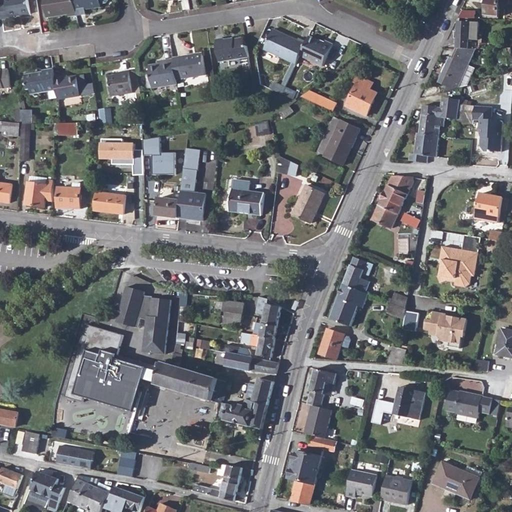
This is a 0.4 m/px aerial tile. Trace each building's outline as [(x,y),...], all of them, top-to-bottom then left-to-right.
[(9,0),(10,2),(3,3),(4,13),(5,18),(13,17),(13,15),(34,12),(32,0),(9,0)] [(80,14),(77,0),(47,0),(50,16),(71,13),(72,16),(80,14)] [(77,0),(80,14),(89,13),(88,8),(103,6),(103,4),(109,3),(111,0),(77,0)] [(511,0),(488,0),(487,16),(499,17),(501,4),(511,5),(511,0)] [(464,10),(461,19),(476,19),(476,11),(464,10)] [(459,39),(459,49),(470,49),(471,22),(460,21),(460,31),(459,39)] [(267,47),(298,64),(303,55),(310,41),(302,37),(301,39),(277,27),(267,47)] [(310,41),(303,55),(326,67),(336,45),(328,41),(327,43),(312,36),(310,41)] [(250,58),(248,46),(246,46),(245,37),(234,39),(234,40),(226,41),(225,38),(218,39),(221,62),(250,58)] [(448,86),(444,93),(460,88),(471,65),(467,63),(474,49),(470,49),(459,49),(458,48),(453,58),(451,57),(439,81),(448,86)] [(193,55),(174,57),(174,59),(177,79),(195,76),(206,74),(204,56),(194,57),(193,55)] [(177,79),(174,59),(166,60),(166,62),(149,65),(152,87),(178,83),(177,79)] [(11,67),(0,69),(0,87),(14,85),(11,67)] [(57,75),(56,67),(46,68),(47,70),(29,72),(31,87),(33,87),(34,92),(59,88),(57,75)] [(124,73),(111,75),(114,95),(135,92),(132,70),(124,72),(124,73)] [(66,74),(57,75),(59,88),(61,98),(83,95),(80,75),(67,77),(66,74)] [(357,84),(347,106),(367,116),(379,93),(371,89),(374,83),(358,75),(354,83),(357,84)] [(287,86),(277,81),(273,88),(284,93),(287,86)] [(298,92),(287,86),(284,93),(295,99),(298,92)] [(310,91),(300,96),(334,111),(337,103),(310,91)] [(418,132),(418,133),(421,133),(435,135),(437,125),(446,126),(447,118),(458,119),(460,105),(461,100),(443,98),(441,107),(423,105),(421,132),(418,132)] [(291,105),(281,113),(286,119),(296,111),(291,105)] [(460,105),(458,119),(464,123),(474,125),(474,120),(475,107),(460,105)] [(475,107),(474,120),(481,120),(480,138),(481,139),(481,148),(485,153),(493,153),(493,152),(501,153),(503,121),(490,120),(491,108),(475,107)] [(25,108),(19,109),(21,123),(28,123),(26,111),(25,108)] [(36,110),(26,111),(28,123),(39,123),(36,110)] [(113,111),(103,112),(104,122),(114,121),(113,111)] [(336,117),(333,124),(339,126),(342,120),(336,117)] [(271,119),(259,121),(261,133),(274,131),(271,119)] [(339,126),(333,124),(319,153),(342,165),(351,147),(353,148),(361,129),(342,120),(339,126)] [(20,123),(0,121),(0,130),(6,131),(6,135),(19,136),(20,123)] [(80,122),(61,121),(60,134),(79,135),(80,122)] [(143,124),(125,124),(125,136),(143,136),(143,124)] [(421,133),(418,133),(415,160),(428,162),(429,156),(438,156),(440,136),(435,135),(421,133)] [(160,136),(145,138),(145,154),(152,154),(161,154),(161,153),(160,136)] [(21,137),(21,149),(31,149),(31,137),(21,137)] [(124,140),(102,140),(101,161),(113,162),(113,166),(134,166),(135,176),(145,176),(144,151),(136,151),(136,144),(123,144),(124,140)] [(200,149),(186,147),(181,190),(194,192),(200,149)] [(31,149),(21,149),(20,158),(31,158),(31,149)] [(161,154),(152,154),(152,176),(175,175),(174,152),(161,153),(161,154)] [(281,155),(279,172),(290,173),(291,159),(281,155)] [(291,159),(290,173),(297,174),(299,162),(291,159)] [(47,199),(54,200),(54,179),(50,178),(49,177),(32,176),(31,182),(29,182),(26,203),(46,206),(47,199)] [(413,177),(393,176),(373,220),(392,229),(414,183),(413,177)] [(423,195),(426,196),(426,193),(428,180),(420,179),(418,191),(424,192),(423,195)] [(0,199),(11,202),(13,183),(0,181),(0,199)] [(233,181),(230,211),(262,215),(264,192),(250,190),(251,183),(233,181)] [(60,186),(59,207),(82,208),(83,188),(60,186)] [(306,186),(292,214),(310,223),(324,195),(306,186)] [(180,200),(178,217),(202,220),(206,193),(194,192),(181,190),(180,200)] [(98,191),(96,209),(124,213),(126,195),(98,191)] [(481,194),(477,213),(499,218),(504,198),(481,194)] [(158,214),(178,217),(180,200),(160,197),(158,214)] [(491,231),(489,240),(501,242),(503,233),(491,231)] [(463,250),(443,247),(441,260),(444,260),(448,261),(443,266),(441,276),(439,276),(441,283),(448,281),(456,282),(455,286),(466,288),(471,284),(472,276),(475,277),(482,239),(466,236),(463,250)] [(501,242),(489,240),(488,248),(499,250),(501,242)] [(355,257),(344,285),(367,294),(371,282),(363,279),(364,274),(370,276),(374,265),(368,263),(369,262),(355,257)] [(367,294),(344,285),(331,318),(352,326),(359,306),(364,308),(369,294),(367,294)] [(144,298),(146,291),(127,286),(117,321),(139,328),(142,318),(148,319),(144,351),(166,354),(173,300),(154,298),(154,299),(144,298)] [(391,298),(389,302),(392,303),(406,308),(408,297),(396,293),(394,299),(391,298)] [(268,299),(261,297),(259,307),(267,309),(265,317),(264,324),(279,326),(283,306),(268,299)] [(226,301),(224,311),(245,314),(246,303),(226,301)] [(392,303),(388,312),(405,318),(406,311),(406,308),(392,303)] [(224,311),(222,311),(222,315),(226,316),(225,323),(242,325),(245,314),(224,311)] [(419,313),(406,311),(405,318),(403,329),(416,331),(419,313)] [(431,334),(441,336),(441,337),(442,339),(444,340),(445,341),(449,342),(448,347),(460,349),(462,337),(464,337),(468,320),(455,318),(454,318),(454,320),(450,319),(450,317),(449,315),(434,313),(433,321),(427,320),(425,329),(431,330),(431,334)] [(257,322),(256,329),(263,331),(264,324),(257,322)] [(256,329),(255,335),(277,339),(279,326),(264,324),(263,331),(256,329)] [(511,330),(502,328),(497,353),(511,355),(511,330)] [(320,354),(338,360),(347,335),(328,329),(320,354)] [(177,343),(177,346),(181,347),(182,344),(185,344),(186,334),(179,333),(178,343),(177,343)] [(255,335),(249,334),(249,337),(254,338),(253,344),(260,345),(258,355),(273,358),(277,339),(255,335)] [(188,342),(187,348),(195,350),(196,343),(188,342)] [(228,344),(226,352),(230,353),(241,355),(243,347),(228,344)] [(394,346),(389,363),(405,364),(405,362),(408,350),(394,346)] [(230,353),(227,366),(237,368),(253,371),(256,358),(251,357),(253,353),(251,349),(243,347),(241,355),(230,353)] [(220,351),(217,364),(227,366),(230,353),(226,352),(220,351)] [(137,417),(153,368),(106,352),(104,359),(90,354),(76,396),(137,417)] [(175,353),(174,361),(181,363),(183,355),(180,354),(175,353)] [(256,358),(253,371),(277,375),(281,363),(256,358)] [(477,359),(476,368),(488,370),(489,361),(477,359)] [(157,378),(156,384),(221,403),(222,400),(225,401),(227,394),(216,391),(219,380),(220,379),(173,365),(162,362),(157,378)] [(316,368),(308,404),(312,405),(323,408),(329,383),(336,384),(339,374),(316,368)] [(220,379),(219,380),(227,382),(229,374),(221,372),(221,373),(219,372),(218,377),(220,377),(220,379)] [(251,383),(247,399),(260,402),(270,404),(275,382),(260,378),(258,385),(251,383)] [(219,380),(216,391),(227,394),(229,390),(229,389),(231,383),(227,382),(219,380)] [(426,390),(403,385),(401,393),(398,393),(397,402),(378,399),(374,422),(383,424),(386,412),(421,418),(426,390)] [(464,394),(464,391),(460,390),(460,392),(451,389),(447,408),(456,410),(458,413),(479,417),(480,411),(491,413),(493,399),(483,396),(483,395),(469,392),(469,395),(464,394)] [(247,399),(245,405),(245,408),(255,411),(252,426),(259,428),(264,429),(270,404),(260,402),(247,399)] [(501,400),(493,399),(491,413),(498,415),(501,400)] [(224,402),(220,418),(252,426),(255,411),(245,408),(245,405),(241,404),(240,407),(224,402)] [(312,405),(305,434),(313,435),(326,438),(333,410),(323,408),(312,405)] [(0,423),(17,427),(20,413),(0,408),(0,423)] [(60,429),(58,436),(73,439),(74,431),(60,429)] [(20,430),(17,443),(23,444),(26,432),(20,430)] [(27,431),(23,450),(37,453),(42,433),(27,431)] [(298,480),(293,501),(312,505),(325,450),(335,453),(338,441),(326,438),(313,435),(308,454),(297,451),(290,478),(298,480)] [(95,451),(60,445),(57,462),(92,468),(95,451)] [(369,448),(360,446),(359,453),(368,455),(369,452),(368,452),(369,448)] [(137,460),(122,457),(119,473),(133,477),(137,460)] [(193,463),(191,462),(190,468),(211,473),(212,466),(196,463),(193,463)] [(221,468),(219,474),(226,476),(241,480),(243,473),(253,475),(254,470),(224,463),(223,468),(221,468)] [(481,479),(467,473),(444,463),(435,486),(473,501),(481,479)] [(0,468),(0,480),(18,488),(21,483),(24,474),(4,467),(3,470),(0,468)] [(469,467),(467,473),(481,479),(483,473),(469,467)] [(353,469),(348,495),(356,496),(357,492),(373,495),(378,475),(353,469)] [(60,479),(40,470),(32,489),(28,499),(48,507),(48,508),(57,511),(66,487),(58,484),(60,479)] [(80,474),(68,504),(73,507),(75,503),(90,509),(96,495),(99,487),(102,478),(80,474)] [(195,484),(194,490),(236,501),(241,480),(226,476),(226,478),(223,491),(195,484)] [(387,476),(382,499),(408,504),(413,481),(387,476)] [(117,485),(105,511),(113,511),(118,503),(141,511),(146,497),(117,485)] [(96,495),(90,509),(96,511),(102,511),(111,492),(99,487),(96,495)] [(149,506),(146,511),(175,511),(177,509),(162,503),(159,510),(149,506)]
